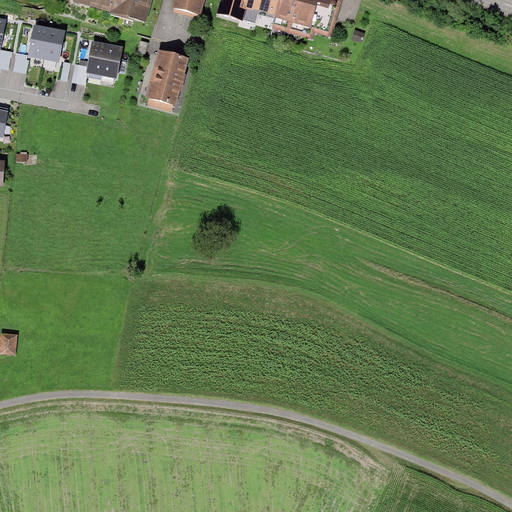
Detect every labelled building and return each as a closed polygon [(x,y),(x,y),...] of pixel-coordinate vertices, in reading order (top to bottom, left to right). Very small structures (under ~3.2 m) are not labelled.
[(74,0),(74,1),(142,21),(148,0),(74,0)] [(176,0),(174,9),(200,17),(205,0),(176,0)] [(220,0),(216,16),(242,23),(246,10),(275,18),(272,30),(314,42),(316,35),(331,39),(342,0),(220,0)] [(200,18),(200,17),(174,9),(173,10),(200,18)] [(0,69),(11,72),(15,53),(1,51),(7,19),(0,17),(0,69)] [(48,29),(34,26),(28,56),(15,53),(11,72),(27,75),(30,58),(59,64),(65,32),(54,30),(48,29)] [(353,31),(350,39),(360,42),(362,34),(353,31)] [(105,46),(94,44),(89,68),(76,65),(72,82),(85,84),(88,74),(117,80),(123,50),(110,47),(105,46)] [(159,49),(148,94),(175,101),(178,89),(186,56),(159,49)] [(70,82),(72,63),(65,63),(63,82),(70,82)] [(175,101),(148,94),(145,105),(172,112),(175,101)] [(16,154),(16,162),(25,162),(26,154),(16,154)] [(1,335),(0,345),(0,352),(13,354),(14,336),(1,335)]
